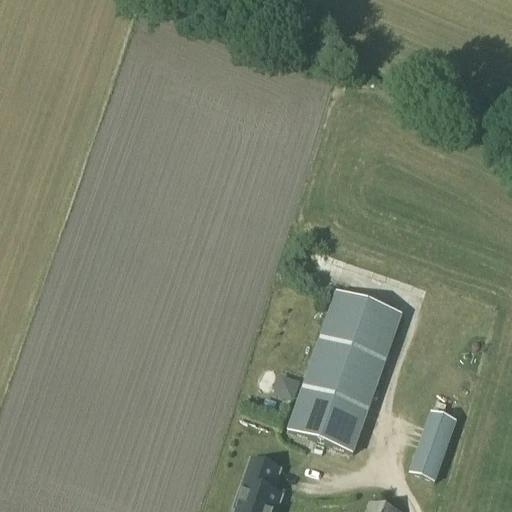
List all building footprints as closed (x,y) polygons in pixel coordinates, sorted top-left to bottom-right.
[(400,321),(335,298),(287,436),(351,458),(400,321)] [(418,371),(439,373),(440,360),(420,358),(418,371)] [(442,462),(417,453),(408,478),(433,487),(442,462)] [(310,463),(306,479),(323,483),(327,468),(310,463)] [(275,511),(277,508),(267,505),(278,475),(250,465),(233,511),(275,511)]
